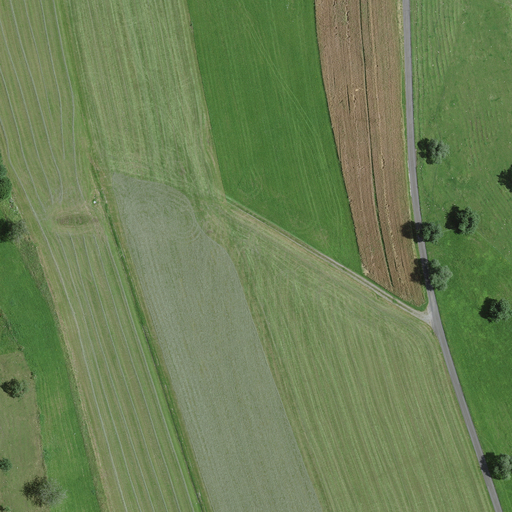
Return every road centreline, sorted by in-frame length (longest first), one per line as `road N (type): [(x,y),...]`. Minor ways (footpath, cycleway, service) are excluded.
road 1 (residential): [(500,511),(448,361),(415,212),(404,0)]
road 2 (track): [(227,203),(440,328)]
